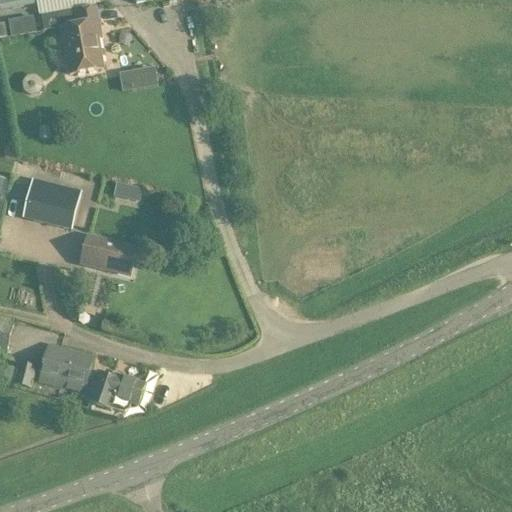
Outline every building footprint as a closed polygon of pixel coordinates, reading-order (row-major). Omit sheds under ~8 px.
[(103,70),(94,23),(99,22),(96,9),(73,14),(75,26),(73,26),(70,13),(43,19),(46,32),(61,29),(70,76),(103,70)] [(155,69),(121,74),(124,92),(158,86),(155,69)] [(115,194),(118,183),(106,179),(99,203),(114,207),(118,195),(115,194)] [(143,201),(146,189),(120,182),(116,194),(143,201)] [(78,200),(32,189),(24,220),(71,231),(78,200)] [(88,238),(82,265),(130,277),(137,250),(88,238)] [(304,256),(305,280),(342,279),(342,255),(304,256)] [(0,322),(0,354),(7,356),(14,326),(0,322)] [(98,377),(89,375),(93,358),(49,346),(40,382),(82,394),(80,401),(89,403),(98,377)] [(36,369),(19,365),(15,385),(31,389),(36,369)] [(98,377),(89,403),(111,411),(112,409),(125,414),(129,412),(131,405),(138,407),(145,386),(122,378),(121,382),(99,375),(98,377)]
